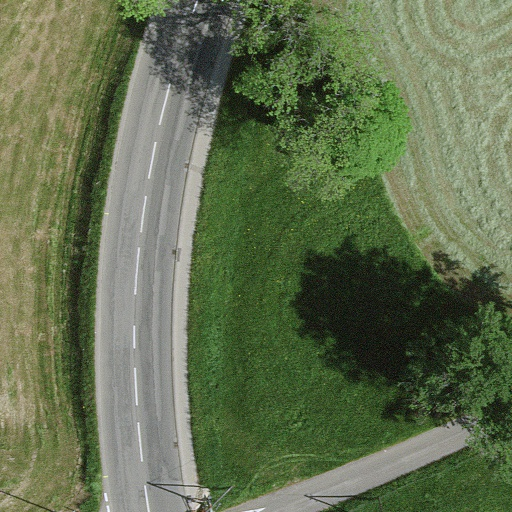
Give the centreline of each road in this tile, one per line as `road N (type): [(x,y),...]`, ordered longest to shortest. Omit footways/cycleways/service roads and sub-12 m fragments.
road 1 (secondary): [(153,511),(141,402),(141,278),(157,142),(200,0)]
road 2 (unclassified): [(511,407),(283,511)]
